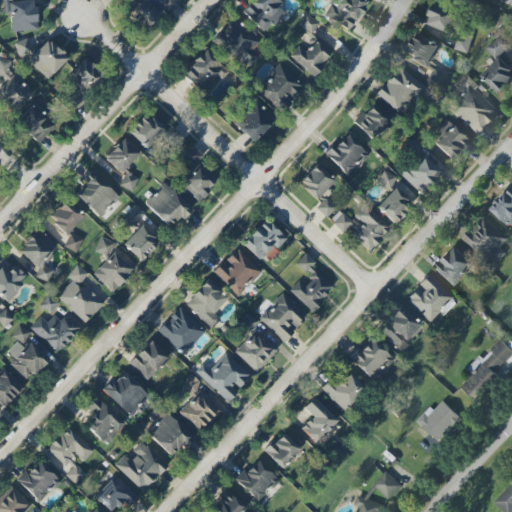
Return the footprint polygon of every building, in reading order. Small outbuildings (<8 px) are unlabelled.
[(36,30),(33,0),(12,2),(11,0),(0,0),(2,0),(4,16),(9,15),(11,32),(36,30)] [(143,0),(138,0),(126,13),(144,30),(159,15),(143,0)] [(262,34),(284,14),(276,6),(283,0),(282,0),(249,0),(240,9),(262,34)] [(338,0),(335,6),(330,4),(323,17),(350,31),(366,0),(338,0)] [(450,33),(458,12),(435,3),(427,24),(450,33)] [(297,24),(310,35),(318,24),(305,14),(297,24)] [(212,41),(244,71),(259,55),(252,48),(258,42),(233,19),(212,41)] [(428,67),(438,44),(416,33),(405,56),(422,64),(417,75),(438,84),(443,74),(428,67)] [(485,47),(494,60),(511,46),(503,34),(485,47)] [(454,51),(468,53),(470,37),(457,35),(454,51)] [(47,80),(67,58),(47,39),(37,50),(23,37),(13,49),(47,80)] [(289,57),(313,76),(333,50),(317,38),(306,52),(298,45),(289,57)] [(227,72),(204,50),(181,75),(201,94),(217,77),(221,79),(227,72)] [(0,100),(15,113),(33,90),(6,69),(10,64),(1,57),(0,58),(0,77),(5,81),(0,87),(0,100)] [(481,78),(499,93),(511,77),(511,68),(498,57),(481,78)] [(101,76),(83,59),(65,79),(75,88),(62,103),(73,113),(86,98),(83,96),(101,76)] [(281,113),(304,87),(279,65),(256,90),(281,113)] [(413,96),(417,99),(426,88),(397,66),(376,95),(400,114),(413,96)] [(257,99),(231,120),(249,142),(275,122),(257,99)] [(37,144),(55,125),(32,104),(15,123),(37,144)] [(391,123),(372,104),(354,121),(372,140),(391,123)] [(126,132),(145,149),(163,130),(144,113),(126,132)] [(470,141),(445,119),(427,138),(452,161),(470,141)] [(347,176),(368,154),(345,133),(325,155),(347,176)] [(103,159),(119,174),(138,153),(122,138),(103,159)] [(194,165),(202,156),(192,147),(183,156),(194,165)] [(400,176),(419,194),(439,172),(420,154),(400,176)] [(333,181),(315,164),(298,182),(316,199),(333,181)] [(215,183),(199,165),(179,183),(196,201),(215,183)] [(118,197),(89,170),(79,181),(84,185),(74,195),(99,218),(118,197)] [(388,191),(396,177),(383,170),(375,184),(388,191)] [(132,192),(137,177),(124,172),(118,187),(132,192)] [(190,208),(163,183),(144,204),(171,229),(190,208)] [(392,223),(416,197),(404,185),(399,191),(394,186),(375,207),(392,223)] [(511,222),(511,188),(508,186),(492,215),(511,225),(511,222)] [(314,208),(327,218),(335,207),(322,197),(314,208)] [(47,217),(64,235),(82,218),(65,200),(47,217)] [(366,251),(389,230),(364,203),(352,215),(360,224),(350,233),(366,251)] [(131,228),(144,214),(134,205),(122,219),(131,228)] [(352,223),(339,210),(329,221),(342,233),(352,223)] [(499,248),(508,237),(482,217),(462,241),(494,266),(505,253),(499,248)] [(286,238),(265,219),(242,245),(259,260),(273,245),(276,249),(286,238)] [(156,245),(151,240),(155,237),(141,224),(122,245),(140,262),(156,245)] [(19,257),(39,266),(34,277),(47,282),(53,270),(46,267),(57,242),(31,230),(19,257)] [(63,246),(75,253),(82,239),(70,233),(63,246)] [(107,257),(114,243),(100,237),(94,252),(107,257)] [(452,287),(473,264),(455,246),(433,270),(452,287)] [(260,272),(235,248),(212,273),(237,296),(260,272)] [(131,270),(112,252),(92,274),(111,292),(131,270)] [(288,291),(311,312),(333,288),(310,267),(314,262),(304,253),(295,264),(311,279),(305,285),(298,280),(288,291)] [(83,323),(102,305),(79,282),(87,275),(77,265),(66,276),(71,281),(56,296),(83,323)] [(6,273),(0,267),(0,296),(5,301),(26,278),(13,266),(6,273)] [(416,286),(417,287),(406,300),(430,322),(452,297),(427,274),(416,286)] [(213,313),(226,298),(206,279),(184,304),(210,328),(219,319),(213,313)] [(295,331),(293,329),(305,316),(281,293),(258,318),(284,342),(295,331)] [(49,314),(57,304),(46,296),(39,306),(49,314)] [(377,331),(401,350),(422,325),(399,306),(377,331)] [(156,330),(183,355),(204,332),(178,307),(156,330)] [(0,310),(0,325),(2,328),(12,319),(3,308),(0,310)] [(59,321),(53,315),(46,323),(39,316),(29,328),(56,353),(80,327),(66,314),(59,321)] [(252,333),(257,320),(243,314),(238,327),(252,333)] [(11,336),(22,344),(29,332),(18,325),(11,336)] [(255,372),(276,350),(254,330),(233,352),(255,372)] [(393,359),(371,338),(350,360),(372,381),(393,359)] [(511,358),(511,350),(499,339),(470,370),(473,373),(460,387),(474,400),(511,358)] [(128,363),(146,380),(167,357),(149,340),(128,363)] [(27,381),(47,360),(28,342),(8,364),(27,381)] [(249,377),(225,353),(208,370),(202,365),(195,372),(226,402),(238,390),(237,390),(249,377)] [(0,410),(22,387),(2,368),(0,370),(0,410)] [(147,395),(121,371),(102,392),(128,416),(147,395)] [(364,387),(345,373),(333,390),(325,383),(319,391),(347,411),(364,387)] [(191,396),(202,384),(190,374),(179,386),(191,396)] [(219,410),(198,391),(178,412),(199,431),(219,410)] [(84,409),(93,418),(85,426),(105,445),(124,424),(96,397),(84,409)] [(299,428),(314,444),(337,422),(313,397),(301,408),(310,417),(299,428)] [(460,418),(442,401),(433,411),(430,407),(416,422),(438,442),(460,418)] [(146,433),(171,458),(191,437),(166,412),(146,433)] [(92,451),(67,427),(44,451),(76,482),(86,472),(79,465),(92,451)] [(263,451),(280,469),(299,451),(282,433),(263,451)] [(115,466),(142,492),(167,465),(140,439),(115,466)] [(277,480),(254,458),(234,481),(257,502),(277,480)] [(60,480),(37,459),(16,481),(39,503),(60,480)] [(388,500),(401,487),(386,472),(373,485),(388,500)] [(135,489),(132,492),(113,475),(93,497),(109,511),(111,511),(126,496),(132,501),(140,493),(135,489)] [(511,511),(511,482),(493,502),(503,511),(511,511)] [(23,511),(30,505),(10,486),(0,497),(0,511),(23,511)] [(240,511),(245,507),(226,491),(208,511),(209,511),(240,511)] [(380,511),(383,504),(357,497),(354,507),(358,508),(356,511),(380,511)]
